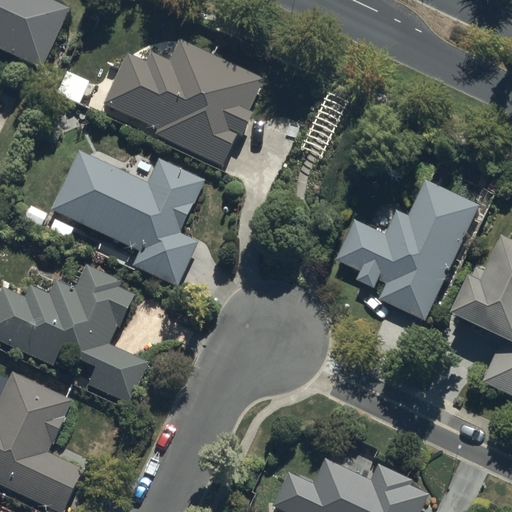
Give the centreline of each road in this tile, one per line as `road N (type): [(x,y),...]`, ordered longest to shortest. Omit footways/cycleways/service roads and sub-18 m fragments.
road 1 (residential): [(276,333),(322,379),(511,469)]
road 2 (tertiary): [(511,94),(314,0)]
road 3 (residential): [(161,511),(221,389),(276,333)]
